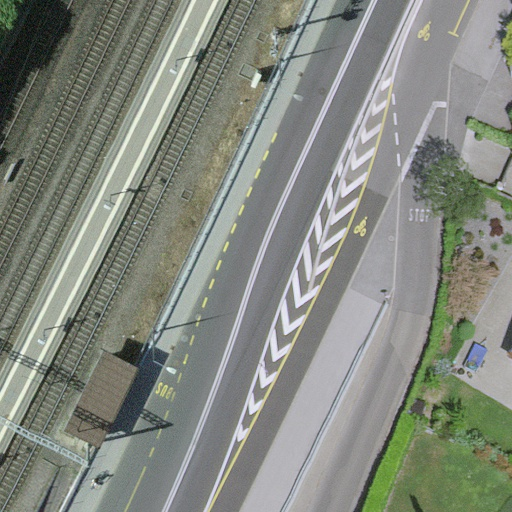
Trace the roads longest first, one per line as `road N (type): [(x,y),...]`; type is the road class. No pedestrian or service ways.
road 1 (primary): [(377,0),(272,231),(166,511)]
road 2 (residential): [(331,511),(412,310),(412,108),(417,72),(449,0)]
